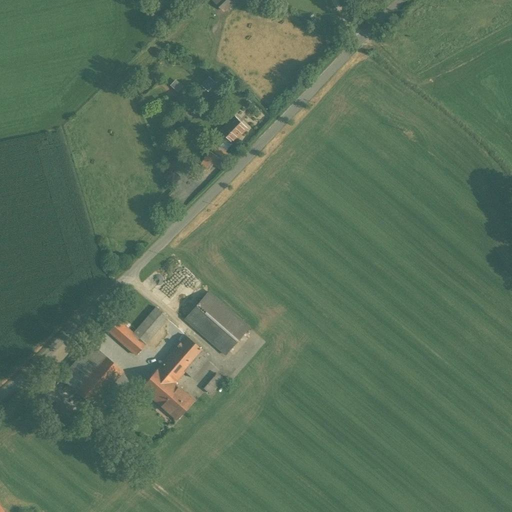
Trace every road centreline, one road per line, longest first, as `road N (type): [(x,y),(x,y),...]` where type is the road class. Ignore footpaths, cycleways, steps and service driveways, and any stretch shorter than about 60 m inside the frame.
road 1 (unclassified): [(401,0),(0,396)]
road 2 (track): [(24,376),(190,511)]
